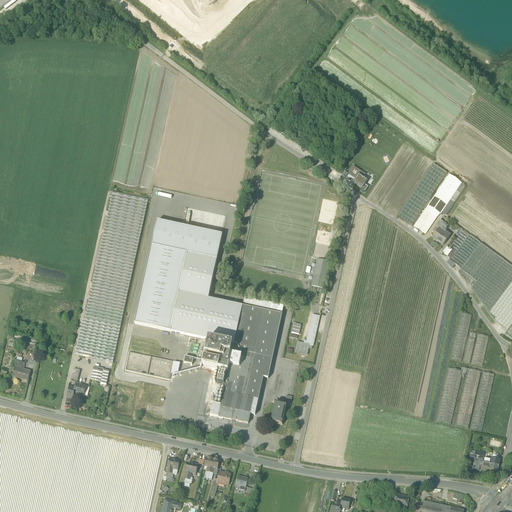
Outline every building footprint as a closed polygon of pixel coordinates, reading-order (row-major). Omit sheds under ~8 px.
[(425,235),(438,215),(427,208),(431,201),(429,200),(447,173),(433,164),(398,217),(412,226),(423,209),(425,210),(414,228),(425,235)] [(365,177),(367,174),(354,166),(349,174),(356,179),(353,184),(366,191),(368,187),(366,186),(370,180),(365,177)] [(440,216),(442,213),(461,184),(449,175),(431,201),(427,208),(438,215),(440,216)] [(466,186),(461,184),(442,213),(443,214),(443,213),(446,215),(466,186)] [(112,193),(85,318),(120,326),(148,200),(112,193)] [(439,229),(442,230),(445,225),(440,221),(436,227),(439,229)] [(157,222),(135,324),(171,332),(179,293),(188,254),(217,261),(222,236),(157,222)] [(457,233),(460,229),(455,224),(451,229),(457,233)] [(446,225),(445,225),(442,230),(439,229),(438,230),(446,235),(447,234),(447,235),(448,234),(445,232),(446,225)] [(432,238),(443,246),(450,237),(447,235),(447,234),(446,235),(438,230),(435,233),(432,238)] [(463,230),(457,238),(449,249),(447,247),(444,252),(444,253),(445,255),(444,255),(450,259),(468,234),(463,230)] [(455,265),(461,269),(480,243),(469,235),(451,260),(450,261),(455,265)] [(511,266),(480,243),(461,269),(459,273),(495,322),(507,332),(504,335),(511,340),(511,266)] [(171,332),(209,340),(234,346),(243,307),(208,300),(217,261),(188,254),(179,293),(171,332)] [(446,263),(451,269),(455,265),(450,261),(451,260),(450,259),(446,263)] [(312,286),(323,289),(329,263),(318,260),(312,286)] [(243,307),(282,315),(284,307),(245,298),(243,307)] [(234,346),(229,369),(268,378),(282,316),(282,315),(243,307),(234,346)] [(450,360),(462,363),(472,316),(461,314),(450,360)] [(304,341),(303,344),(306,345),(307,342),(308,342),(314,316),(312,315),(306,342),(304,341)] [(309,346),(313,347),(320,317),(314,316),(308,342),(307,342),(306,345),(309,346)] [(120,326),(85,318),(83,318),(75,356),(112,364),(120,326)] [(301,326),(294,324),(291,333),(299,335),(301,326)] [(463,363),(470,365),(476,335),(470,333),(463,363)] [(36,346),(37,347),(39,340),(13,334),(11,341),(26,344),(36,346)] [(471,365),(482,368),(489,338),(478,335),(471,365)] [(229,369),(234,346),(209,340),(204,361),(220,364),(218,371),(219,371),(219,373),(216,385),(225,387),(229,369)] [(306,356),(307,356),(309,346),(306,345),(303,344),(297,343),(295,353),(299,354),(300,353),(306,355),(306,356)] [(129,353),(125,370),(170,380),(171,374),(173,363),(173,362),(129,353)] [(13,377),(28,381),(31,372),(24,370),(26,363),(17,361),(13,377)] [(204,361),(203,368),(218,371),(220,364),(204,361)] [(177,375),(180,364),(173,363),(171,374),(177,375)] [(71,379),(77,381),(80,371),(74,369),(71,379)] [(221,406),(221,408),(234,411),(245,413),(245,411),(251,412),(253,400),(258,401),(263,378),(268,379),(268,378),(229,369),(225,387),(224,393),(221,406)] [(436,422),(451,425),(451,424),(462,376),(460,376),(461,372),(448,369),(436,422)] [(101,382),(103,372),(93,370),(91,380),(101,382)] [(109,372),(103,370),(103,372),(101,382),(100,385),(106,386),(109,372)] [(455,426),(469,429),(481,373),(467,370),(466,378),(455,426)] [(470,430),(482,432),(495,376),(483,373),(470,430)] [(86,387),(79,385),(79,387),(75,386),(75,389),(73,394),(74,394),(84,396),(85,391),(86,387)] [(72,399),(74,394),(73,394),(75,389),(69,387),(67,398),(72,399)] [(217,391),(215,398),(214,404),(214,405),(221,406),(224,393),(217,391)] [(251,412),(250,414),(255,415),(258,401),(253,400),(251,412)] [(276,403),(272,419),(271,424),(283,426),(287,406),(276,403)] [(221,408),(221,406),(214,405),(214,404),(212,404),(210,416),(219,418),(221,408)] [(219,418),(231,421),(234,411),(221,408),(219,418)] [(245,413),(234,411),(231,421),(248,424),(250,414),(251,412),(245,411),(245,413)] [(168,468),(173,469),(177,470),(179,461),(169,459),(168,468)] [(219,462),(212,460),(211,469),(214,470),(217,470),(219,462)] [(499,466),(486,463),(485,467),(490,468),(489,470),(498,472),(499,466)] [(186,472),(191,474),(196,475),(198,466),(188,464),(186,472)] [(217,483),(225,485),(225,483),(228,484),(230,474),(220,472),(218,478),(218,480),(217,483)] [(235,486),(239,486),(245,488),(247,479),(237,477),(235,486)] [(394,506),(407,509),(409,498),(408,498),(408,499),(401,497),(396,496),(395,499),(394,506)] [(342,499),(340,506),(340,508),(348,510),(349,506),(351,501),(342,499)] [(180,510),(181,505),(174,504),(175,502),(165,501),(164,507),(163,507),(161,511),(171,511),(172,509),(180,510)] [(449,511),(451,507),(423,502),(421,511),(449,511)] [(330,511),(339,511),(340,510),(339,509),(339,508),(339,506),(338,506),(338,504),(333,503),(330,511)]
